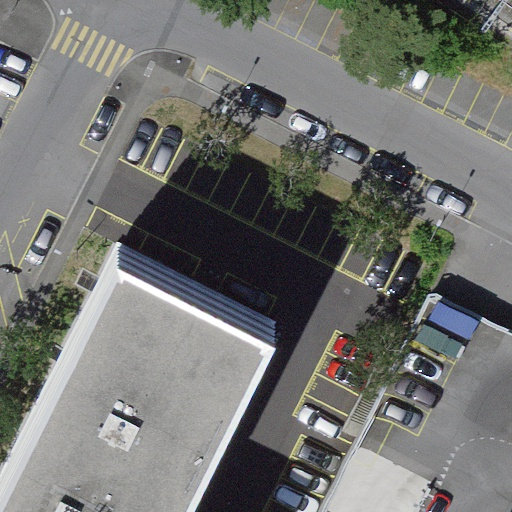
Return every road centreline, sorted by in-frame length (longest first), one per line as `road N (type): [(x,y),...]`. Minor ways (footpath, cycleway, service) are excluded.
road 1 (residential): [(136,0),(511,184)]
road 2 (residential): [(0,212),(105,0)]
